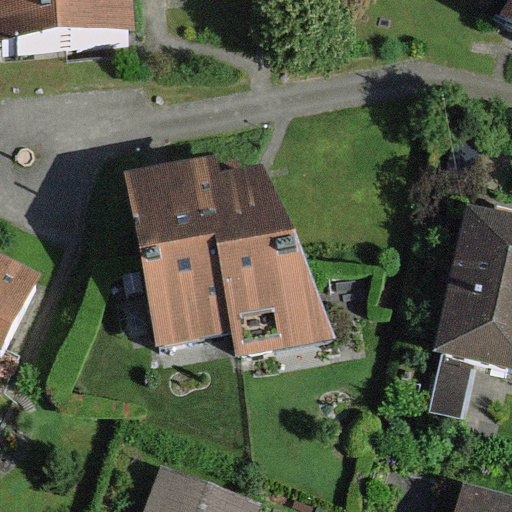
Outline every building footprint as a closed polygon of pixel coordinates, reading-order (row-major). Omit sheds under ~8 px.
[(0,0),(0,49),(127,43),(125,0),(0,0)] [(244,362),(325,349),(261,185),(225,191),(222,174),(136,188),(162,350),(240,338),(244,362)] [(511,372),(511,231),(472,223),(444,359),(511,372)] [(0,350),(33,285),(0,268),(0,350)] [(165,478),(152,511),(256,511),(257,511),(165,478)] [(511,511),(511,502),(476,493),(470,511),(511,511)]
